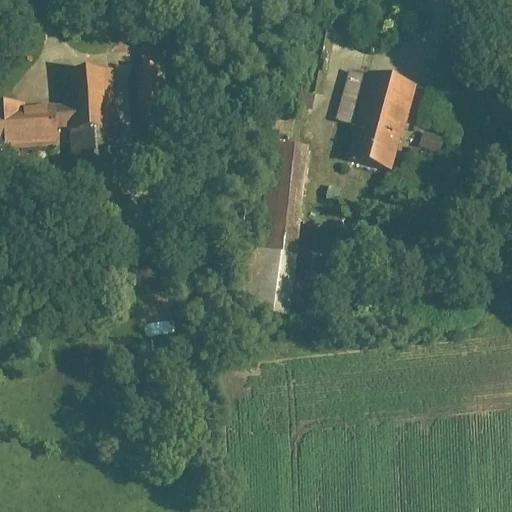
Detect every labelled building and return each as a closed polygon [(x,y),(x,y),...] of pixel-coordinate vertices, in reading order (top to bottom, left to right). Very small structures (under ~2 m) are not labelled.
[(319,30),(291,26),(281,89),(310,93),(319,30)] [(168,67),(127,70),(131,125),(172,122),(168,67)] [(110,71),(53,74),(55,107),(0,109),(0,145),(66,142),(70,220),(117,218),(110,71)] [(408,89),(343,71),(328,124),(349,130),(340,162),(385,174),(408,89)] [(439,141),(420,135),(414,152),(434,158),(439,141)] [(258,256),(232,253),(225,318),(288,325),(307,149),(270,145),(258,256)] [(41,181),(0,184),(0,213),(43,210),(41,181)]
